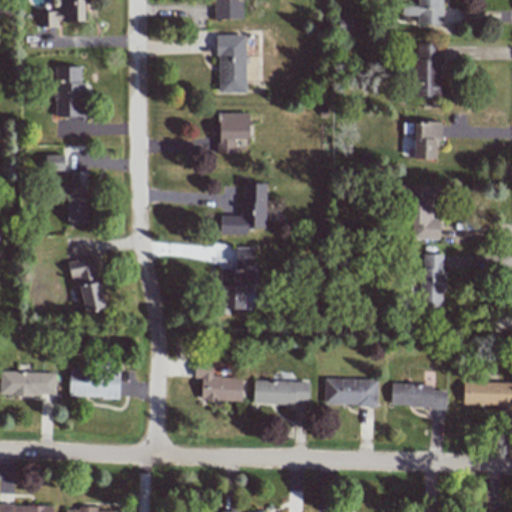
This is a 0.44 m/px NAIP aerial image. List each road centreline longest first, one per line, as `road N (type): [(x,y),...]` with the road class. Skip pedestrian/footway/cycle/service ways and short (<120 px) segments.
road 1 (residential): [(511,466),(0,451)]
road 2 (residential): [(154,456),(158,330),(139,329),(135,0)]
